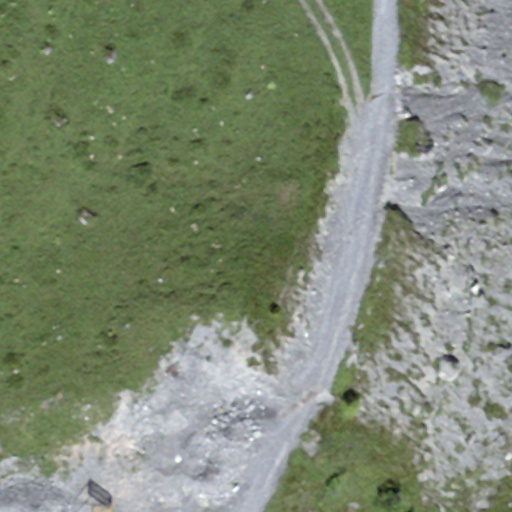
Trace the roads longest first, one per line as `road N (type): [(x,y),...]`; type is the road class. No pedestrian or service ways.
road 1 (track): [(245,511),(347,295),(397,221),(415,70),(413,0)]
road 2 (track): [(287,0),(397,221)]
